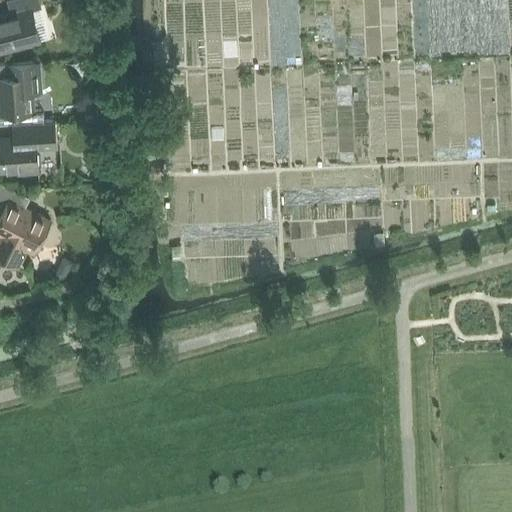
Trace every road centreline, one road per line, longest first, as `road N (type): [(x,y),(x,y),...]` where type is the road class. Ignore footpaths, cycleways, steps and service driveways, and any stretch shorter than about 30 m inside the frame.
road 1 (unclassified): [(0,398),(401,287)]
road 2 (unclassified): [(410,511),(401,287)]
